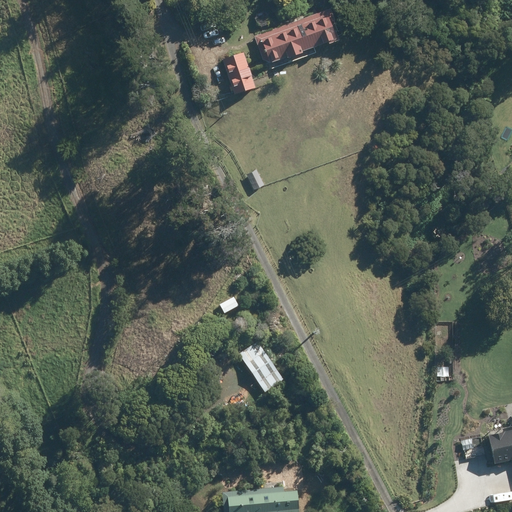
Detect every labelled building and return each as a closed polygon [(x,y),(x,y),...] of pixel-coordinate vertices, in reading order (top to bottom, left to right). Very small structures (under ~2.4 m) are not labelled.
[(329,9),(255,37),(264,61),(269,63),(286,57),(287,59),(301,53),(300,52),(328,42),(328,44),(338,40),(335,32),(337,31),(329,9)] [(223,60),(234,95),(255,88),(243,53),(223,60)] [(283,380),(257,342),(239,354),(264,392),(283,380)] [(511,416),(511,430),(488,436),(495,465),(511,460),(511,415),(511,416)] [(283,487),(221,493),(222,511),(298,511),(296,491),(283,492),(283,487)]
